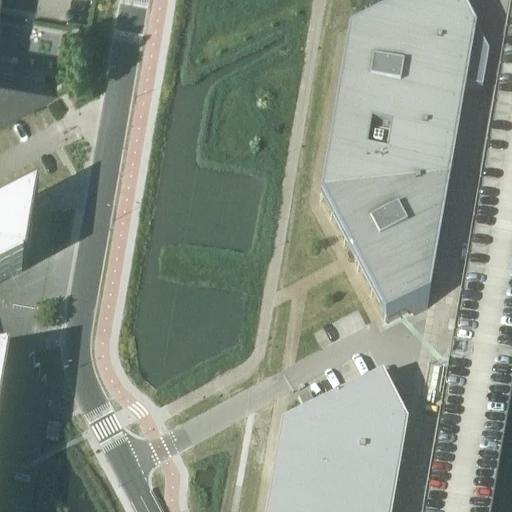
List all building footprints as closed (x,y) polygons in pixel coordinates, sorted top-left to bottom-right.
[(0,0),(0,113),(55,83),(53,83),(51,84),(0,75),(0,0)] [(326,208),(383,320),(410,306),(415,315),(427,309),(469,90),(484,92),(491,53),(464,0),(414,0),(385,15),(390,24),(350,44),(326,208)] [(0,283),(24,271),(35,195),(0,213),(0,283)] [(386,511),(401,429),(375,383),(273,436),(259,511),(386,511)] [(308,395),(297,401),(303,411),(313,405),(308,395)]
